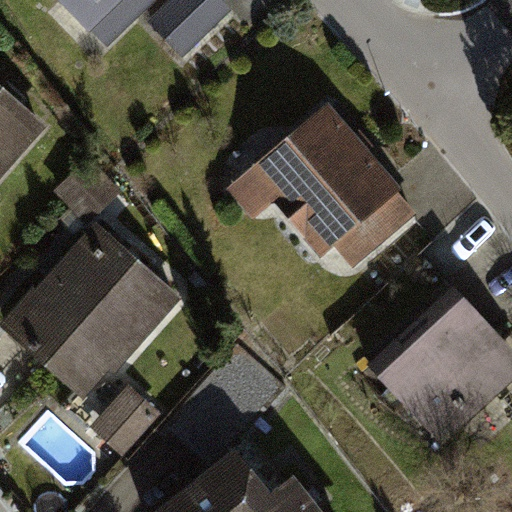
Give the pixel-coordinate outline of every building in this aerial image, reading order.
[(57,0),(104,48),(155,0),(57,0)] [(232,10),(222,0),(171,0),(148,22),(183,57),(232,10)] [(0,181),(47,128),(0,87),(0,181)] [(325,104),(223,189),(249,220),(274,200),(318,253),(333,240),(353,264),(416,212),(358,144),(325,104)] [(92,157),(56,189),(85,222),(121,190),(92,157)] [(73,246),(0,326),(0,331),(81,402),(111,369),(116,373),(181,300),(96,222),(73,246)] [(454,287),(370,365),(445,447),(511,385),(511,348),(484,319),(454,287)] [(162,416),(130,386),(92,426),(124,456),(162,416)] [(236,452),(160,511),(326,511),(295,472),(269,493),(236,452)]
